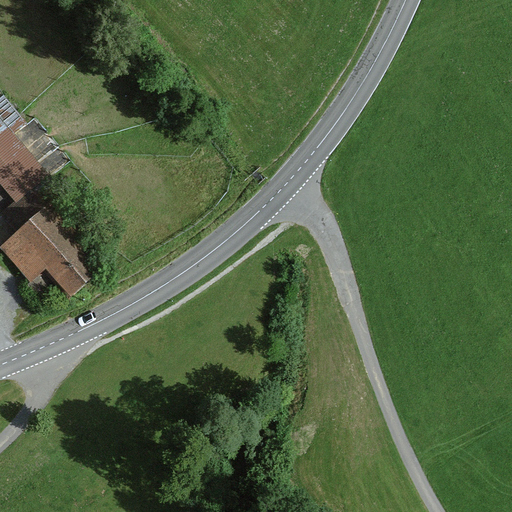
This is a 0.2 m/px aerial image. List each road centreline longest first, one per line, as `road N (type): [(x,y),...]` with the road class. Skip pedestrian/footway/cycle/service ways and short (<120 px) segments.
road 1 (residential): [(436,511),(331,246),(296,179)]
road 2 (secondary): [(53,347),(161,291),(238,235),(296,179)]
road 3 (secondary): [(296,179),(369,78),(408,0)]
